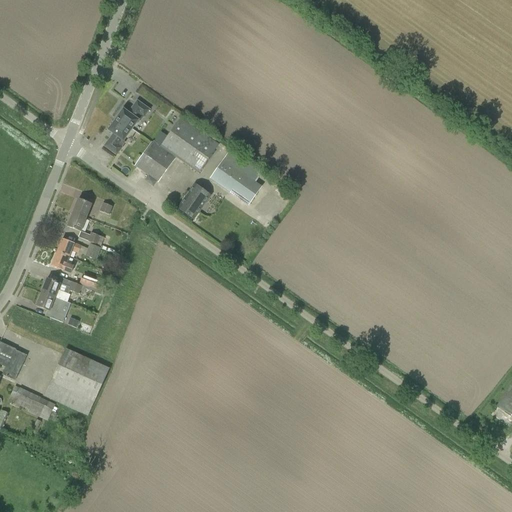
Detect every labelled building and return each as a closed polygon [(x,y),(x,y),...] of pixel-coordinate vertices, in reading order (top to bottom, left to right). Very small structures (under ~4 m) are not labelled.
[(118,117),(133,128),(138,120),(135,118),(139,113),(144,117),(150,109),(137,100),(132,108),(133,109),(129,114),(123,110),(118,117)] [(123,141),(133,128),(118,117),(108,130),(114,134),(111,139),(110,138),(104,146),(117,155),(122,148),(117,144),(120,139),(123,141)] [(198,174),(218,146),(180,119),(167,137),(160,147),(153,143),(153,144),(153,143),(152,143),(136,167),(137,167),(138,167),(159,182),(176,159),(198,174)] [(167,137),(160,133),(153,143),(153,144),(153,143),(160,147),(167,137)] [(248,207),(262,187),(223,159),(209,179),(248,207)] [(148,176),(144,182),(153,188),(157,183),(148,176)] [(194,220),(211,197),(194,185),(177,208),(194,220)] [(72,214),(86,219),(92,204),(78,199),(72,214)] [(109,215),(112,207),(102,203),(99,212),(109,215)] [(81,232),(86,219),(72,214),(67,227),(81,232)] [(96,261),(101,249),(100,248),(104,238),(90,233),(87,242),(90,243),(85,257),(96,261)] [(57,253),(69,257),(72,251),(79,254),(82,246),(62,239),(57,253)] [(67,263),(69,257),(57,253),(52,267),(71,274),(74,266),(67,263)] [(102,292),(105,283),(82,274),(79,284),(102,292)] [(63,301),(67,302),(69,295),(58,291),(61,284),(47,278),(41,293),(63,301)] [(79,295),(83,287),(71,283),(68,291),(79,295)] [(67,303),(67,302),(63,301),(41,293),(36,306),(52,312),(50,318),(62,323),(70,304),(67,303)] [(26,355),(0,342),(0,365),(5,368),(2,374),(14,380),(26,355)] [(88,416),(109,368),(65,349),(44,397),(88,416)] [(511,418),(511,382),(496,407),(511,418)] [(47,422),(55,404),(14,386),(7,401),(10,403),(9,405),(18,409),(19,407),(24,409),(23,411),(47,422)] [(34,437),(41,422),(36,420),(29,435),(34,437)]
